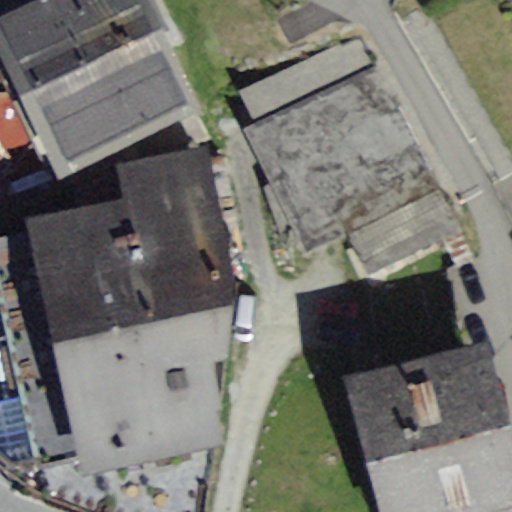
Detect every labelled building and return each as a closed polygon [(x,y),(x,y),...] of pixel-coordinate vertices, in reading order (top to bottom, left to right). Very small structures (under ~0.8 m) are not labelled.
[(0,240),(1,240),(0,236),(0,223),(56,213),(43,187),(188,119),(127,0),(11,0),(0,5),(0,240)] [(511,0),(495,0),(511,31),(511,0)] [(360,40),(231,102),(297,262),(344,245),(370,291),(441,262),(449,281),(471,268),(360,40)] [(194,151),(99,175),(102,204),(56,213),(0,223),(0,236),(1,240),(0,240),(0,474),(35,493),(55,492),(206,469),(219,317),(194,151)] [(508,511),(468,348),(320,384),(352,511),(508,511)]
